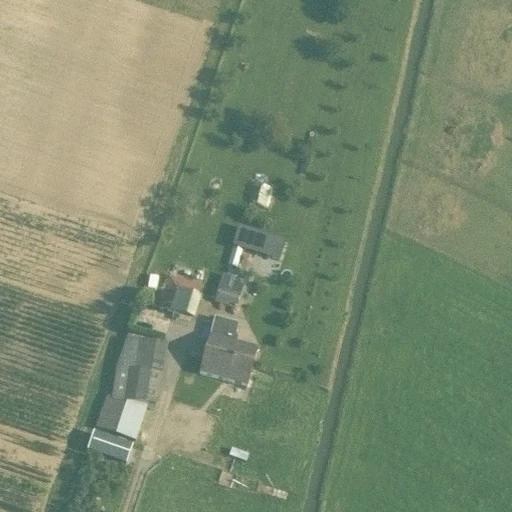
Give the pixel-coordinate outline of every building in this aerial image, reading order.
[(253,206),(270,208),(273,189),(256,186),(253,206)] [(279,262),(285,244),(239,229),(233,248),(279,262)] [(231,249),(226,267),(236,271),(242,253),(231,249)] [(192,323),(200,301),(196,300),(200,287),(167,277),(157,311),(168,314),(168,316),(192,323)] [(218,290),(213,305),(235,311),(240,297),(218,290)] [(236,345),(237,340),(235,337),(238,327),(214,320),(210,338),(204,357),(199,376),(246,389),(251,370),(256,351),(236,345)] [(157,411),(164,350),(127,343),(120,361),(119,379),(114,378),(111,400),(104,398),(94,431),(134,444),(146,410),(157,411)] [(87,453),(125,467),(131,449),(93,435),(87,453)]
